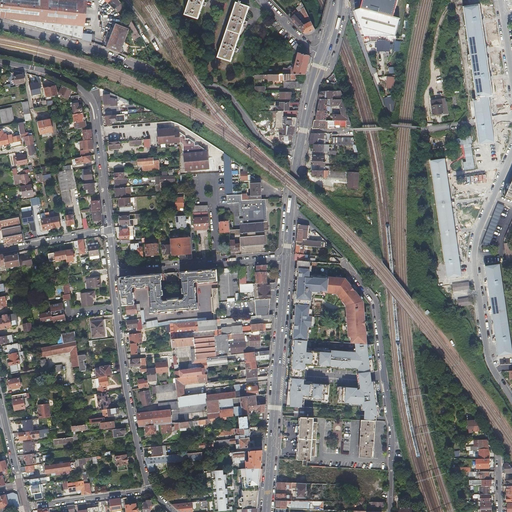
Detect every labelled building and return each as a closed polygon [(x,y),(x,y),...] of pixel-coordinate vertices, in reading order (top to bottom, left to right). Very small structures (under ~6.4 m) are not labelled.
[(0,0),(0,17),(11,20),(27,24),(45,29),(78,38),(93,43),(95,35),(87,33),(87,32),(83,31),(85,0),(0,0)] [(117,0),(102,0),(116,13),(119,13),(122,18),(127,15),(122,7),(120,3),(117,0)] [(190,0),(185,15),(192,17),(199,19),(203,5),(206,6),(207,3),(204,2),(205,0),(190,0)] [(348,0),(362,37),(365,37),(370,37),(391,37),(395,37),(397,37),(401,37),(408,0),(348,0)] [(218,57),(225,60),(232,62),(235,51),(238,52),(239,49),(236,48),(244,25),(247,25),(248,22),(245,21),(250,8),(241,4),(242,2),(240,2),(239,3),(238,2),(237,3),(232,17),(231,19),(218,57)] [(295,14),(292,17),(290,19),(304,33),(306,33),(308,33),(315,29),(308,15),(301,2),(295,8),(299,11),(301,9),(307,21),(304,24),(295,14)] [(477,126),(480,143),(494,141),(492,127),(494,127),(493,123),(491,124),(491,123),(491,119),(488,99),(490,98),(489,95),(492,95),(490,80),(492,80),(491,76),(489,76),(486,52),(487,52),(487,47),(485,47),(481,24),(483,23),(483,19),(481,19),(478,6),(464,8),(477,97),(478,100),(473,100),(477,121),(477,124),(477,126)] [(130,21),(129,20),(128,20),(128,21),(126,20),(124,24),(126,25),(125,29),(114,25),(106,47),(121,53),(123,49),(120,48),(127,30),(133,40),(139,36),(130,21)] [(390,43),(387,43),(378,42),(378,51),(390,51),(390,49),(393,49),(393,45),(390,45),(390,43)] [(309,56),(303,56),(298,56),(295,69),(284,70),(284,73),(276,73),(276,76),(284,76),(295,75),(305,75),(308,62),(309,56)] [(15,82),(19,82),(20,81),(24,81),(22,73),(13,75),(15,82)] [(386,76),(386,88),(394,89),(395,77),(386,76)] [(38,83),(29,85),(31,95),(40,93),(38,83)] [(57,93),(56,89),(55,85),(43,88),(45,96),(57,93)] [(67,98),(68,94),(70,90),(61,86),(57,93),(67,98)] [(449,96),(449,99),(450,103),(460,101),(458,86),(454,86),(455,95),(449,96)] [(103,95),(104,100),(104,105),(111,104),(111,106),(118,105),(117,99),(118,97),(109,93),(99,89),(100,95),(103,95)] [(327,100),(331,99),(341,99),(341,96),(342,96),(341,91),(320,92),(318,100),(320,100),(327,100)] [(272,93),(264,93),(255,94),(254,103),(265,103),(265,100),(260,100),(260,97),(272,96),(272,93)] [(331,99),(327,100),(327,107),(331,107),(330,112),(327,111),(326,121),(333,121),(333,114),(341,114),(340,106),(331,106),(331,99)] [(333,121),(334,121),(346,120),(346,125),(351,125),(343,99),(341,99),(331,99),(331,106),(340,106),(341,114),(333,114),(333,121)] [(25,120),(28,119),(31,118),(28,100),(21,102),(25,120)] [(327,107),(327,100),(320,100),(319,103),(315,121),(326,121),(327,111),(330,112),(331,107),(327,107)] [(445,115),(443,102),(435,103),(436,106),(435,107),(434,104),(431,104),(433,117),(436,116),(437,118),(439,117),(439,116),(445,115)] [(74,113),(78,112),(82,111),(81,105),(79,105),(78,103),(73,104),(74,113)] [(276,112),(289,112),(288,103),(279,104),(279,107),(276,107),(276,112)] [(13,120),(12,113),(11,107),(0,109),(0,115),(1,122),(13,120)] [(87,127),(86,122),(85,117),(83,117),(82,112),(73,114),(76,129),(87,127)] [(111,123),(111,122),(117,122),(116,115),(105,115),(106,124),(107,126),(111,125),(111,123)] [(37,121),(38,127),(39,133),(51,131),(52,135),(56,134),(53,118),(37,121)] [(25,122),(24,121),(17,122),(20,136),(23,135),(24,138),(25,145),(27,144),(32,143),(33,143),(31,132),(27,133),(27,132),(24,132),(22,123),(25,122)] [(326,121),(315,121),(314,121),(312,129),(323,129),(334,128),(334,124),(334,121),(333,121),(326,121)] [(10,134),(8,134),(6,135),(5,133),(2,134),(1,128),(0,128),(0,144),(12,142),(10,134)] [(83,139),(88,139),(92,138),(91,129),(82,130),(83,139)] [(177,133),(174,133),(172,133),(172,129),(157,130),(158,144),(178,143),(182,145),(185,171),(209,169),(208,152),(204,152),(204,150),(198,145),(194,146),(194,143),(187,139),(183,139),(183,136),(177,133)] [(314,145),(318,145),(319,139),(324,139),(325,133),(317,133),(316,134),(311,134),(310,145),(314,145)] [(84,150),(89,149),(93,149),(92,139),(83,140),(84,150)] [(110,150),(115,149),(120,149),(119,141),(109,142),(109,147),(110,147),(110,150)] [(35,156),(32,143),(27,144),(29,156),(31,155),(31,157),(35,156)] [(314,152),(321,153),(328,153),(328,145),(318,145),(314,145),(314,152)] [(223,153),(225,174),(227,195),(228,195),(233,195),(230,158),(223,153)] [(13,158),(14,164),(17,164),(27,162),(25,154),(22,155),(22,154),(15,155),(16,157),(13,158)] [(76,158),(76,161),(77,164),(91,161),(90,155),(76,158)] [(314,171),(327,171),(327,166),(327,163),(325,163),(325,158),(314,157),(314,166),(312,166),(312,170),(314,171)] [(138,160),(138,162),(138,165),(142,164),(143,171),(159,170),(159,158),(138,160)] [(444,159),(430,161),(447,278),(462,276),(460,265),(463,265),(462,262),(460,262),(456,234),(458,233),(457,230),(455,230),(451,205),(453,205),(453,201),(451,202),(447,177),(449,176),(448,173),(446,173),(444,159)] [(63,171),(63,170),(57,171),(63,205),(72,204),(69,189),(77,188),(73,169),(63,171)] [(93,183),(92,176),(92,170),(86,170),(86,169),(83,169),(83,173),(84,173),(86,183),(92,183),(93,183)] [(359,189),(360,173),(349,172),(349,188),(359,189)] [(21,183),(24,183),(28,182),(30,182),(29,177),(27,178),(27,173),(19,175),(19,174),(17,174),(18,179),(20,179),(21,183)] [(115,179),(116,188),(123,187),(123,183),(129,182),(128,181),(131,181),(131,178),(129,178),(126,178),(115,179)] [(29,195),(29,197),(30,198),(33,197),(30,183),(20,185),(22,195),(26,195),(27,196),(29,195)] [(92,183),(86,183),(84,184),(84,187),(88,187),(89,192),(95,192),(94,187),(93,187),(92,183)] [(249,200),(255,200),(261,199),(261,183),(251,183),(251,196),(248,196),(249,200)] [(123,187),(116,188),(117,197),(126,196),(126,192),(128,192),(128,187),(123,187)] [(241,233),(241,238),(242,254),(265,252),(264,245),(266,245),(265,230),(269,229),(268,199),(261,199),(255,200),(249,200),(248,200),(245,200),(243,201),(243,194),(233,195),(228,195),(228,204),(239,204),(241,233)] [(121,214),(122,214),(122,212),(133,211),(132,207),(130,207),(130,197),(119,198),(120,210),(113,211),(113,215),(121,214)] [(177,211),(182,210),(186,210),(185,197),(176,198),(177,211)] [(85,212),(93,211),(100,210),(99,200),(92,202),(92,209),(81,210),(81,213),(85,212)] [(497,203),(489,224),(482,244),(488,247),(504,206),(497,203)] [(73,210),(72,204),(63,205),(65,212),(73,210)] [(100,210),(93,211),(94,221),(102,220),(100,210)] [(210,211),(196,212),(196,230),(211,228),(210,211)] [(187,212),(178,212),(178,227),(188,226),(187,212)] [(67,225),(72,224),(76,224),(74,214),(70,215),(66,216),(67,225)] [(128,227),(129,227),(129,216),(128,214),(122,214),(121,214),(121,217),(120,217),(120,225),(121,225),(121,227),(128,227)] [(12,216),(8,217),(0,218),(0,228),(1,228),(4,244),(24,240),(18,215),(12,216)] [(58,216),(57,216),(55,216),(55,217),(50,218),(52,228),(60,226),(58,216)] [(52,228),(50,218),(41,220),(43,230),(52,228)] [(230,232),(230,227),(230,221),(220,222),(220,232),(230,232)] [(310,246),(314,246),(319,247),(319,245),(317,245),(317,241),(302,240),(302,238),(307,238),(307,232),(309,230),(309,225),(298,224),(296,245),(306,246),(310,246)] [(134,226),(129,227),(128,227),(128,229),(124,229),(124,230),(120,230),(120,233),(120,238),(130,238),(129,231),(134,231),(134,226)] [(192,238),(171,239),(172,255),(178,255),(185,254),(192,254),(192,238)] [(79,248),(79,253),(80,258),(87,257),(87,252),(85,253),(83,239),(78,240),(79,248)] [(235,244),(235,242),(235,240),(230,240),(231,255),(235,255),(235,251),(240,251),(240,244),(235,244)] [(100,258),(100,255),(98,244),(95,244),(88,245),(90,256),(90,259),(100,258)] [(135,252),(135,254),(136,255),(138,255),(138,257),(144,256),(143,247),(139,247),(138,244),(130,245),(131,252),(135,252)] [(159,255),(158,249),(158,244),(145,245),(146,256),(159,255)] [(162,246),(162,249),(163,253),(165,253),(165,254),(170,254),(169,245),(162,246)] [(296,254),(305,255),(306,246),(296,245),(296,254)] [(65,251),(66,259),(67,262),(74,261),(72,250),(65,251)] [(49,261),(66,259),(65,251),(48,253),(49,261)] [(21,265),(19,258),(19,254),(4,257),(6,265),(7,268),(21,265)] [(24,257),(19,258),(21,265),(25,264),(26,266),(33,265),(31,254),(24,255),(24,257)] [(352,343),(367,344),(364,301),(357,293),(358,292),(347,278),(309,275),(310,262),(298,261),(297,272),(298,273),(296,292),(295,292),(295,296),(296,296),(296,301),(294,301),(294,305),(295,305),(295,315),(293,315),(292,330),(293,331),(293,340),(306,340),(308,341),(309,327),(312,327),(313,306),(314,306),(315,291),(337,293),(346,305),(349,336),(352,336),(352,339),(352,343)] [(496,342),(498,355),(511,353),(511,351),(499,264),(485,266),(487,281),(485,281),(485,285),(487,285),(490,310),(489,310),(489,314),(491,313),(495,337),(493,338),(493,342),(496,342)] [(256,266),(256,273),(266,272),(266,265),(256,266)] [(185,272),(179,272),(180,278),(181,278),(182,294),(183,294),(183,297),(181,299),(164,301),(161,299),(161,296),(162,296),(161,280),(162,280),(161,274),(156,274),(153,274),(153,275),(142,275),(141,275),(139,275),(139,276),(127,277),(127,276),(124,276),(124,277),(121,277),(119,280),(120,290),(120,293),(122,308),(124,307),(135,306),(133,295),(133,291),(134,289),(137,289),(145,289),(145,288),(148,287),(150,290),(150,293),(149,293),(150,309),(149,309),(149,314),(162,313),(197,310),(196,304),(195,304),(194,289),(193,289),(193,285),(194,283),(198,283),(198,284),(217,282),(216,269),(212,269),(210,269),(210,270),(205,270),(202,270),(196,271),(196,270),(193,271),(188,272),(188,271),(185,271),(185,272)] [(165,277),(165,280),(165,282),(176,281),(176,276),(177,276),(176,272),(164,274),(164,277),(165,277)] [(253,283),(253,285),(267,283),(267,278),(266,272),(256,273),(256,282),(253,283)] [(87,286),(88,285),(87,279),(76,280),(77,290),(87,289),(87,286)] [(453,292),(470,289),(469,282),(452,285),(453,292)] [(267,283),(253,285),(255,299),(256,299),(270,298),(272,298),(271,291),(270,283),(267,283)] [(181,324),(170,325),(170,332),(171,339),(193,337),(242,333),(243,333),(243,328),(218,329),(217,320),(220,320),(218,290),(212,291),(212,298),(211,299),(211,314),(213,314),(214,321),(206,321),(181,324)] [(93,299),(94,299),(95,298),(95,292),(81,294),(82,307),(93,306),(93,299)] [(0,307),(11,305),(10,299),(9,295),(0,297),(0,307)] [(269,316),(269,307),(270,298),(256,299),(256,307),(256,317),(261,317),(267,316),(269,316)] [(458,307),(472,305),(471,298),(457,300),(458,307)] [(140,306),(135,306),(124,307),(124,310),(125,316),(134,315),(134,314),(141,314),(140,313),(140,306)] [(58,316),(30,322),(32,330),(74,320),(72,311),(57,315),(58,316)] [(143,312),(140,313),(141,314),(141,320),(142,328),(143,330),(166,325),(170,325),(181,324),(206,321),(206,319),(169,322),(158,324),(157,321),(146,323),(146,325),(144,325),(144,323),(145,323),(143,312)] [(15,313),(9,315),(3,316),(4,318),(0,318),(0,327),(0,329),(11,326),(10,320),(16,318),(15,313)] [(91,317),(92,327),(93,337),(104,336),(102,316),(91,317)] [(127,322),(127,326),(127,329),(137,329),(136,321),(127,322)] [(32,330),(30,322),(23,324),(25,331),(32,330)] [(253,332),(264,331),(263,324),(252,325),(253,332)] [(61,333),(63,342),(76,339),(75,330),(61,333)] [(129,335),(131,345),(136,344),(142,343),(140,330),(137,331),(133,332),(133,335),(129,335)] [(261,346),(260,335),(260,334),(266,334),(266,331),(264,331),(253,332),(249,333),(249,336),(248,336),(248,342),(250,342),(250,347),(261,346)] [(244,333),(243,333),(242,333),(193,337),(171,339),(172,348),(190,346),(192,363),(189,364),(190,369),(175,371),(175,378),(193,375),(207,373),(209,373),(209,369),(208,367),(208,365),(208,362),(207,356),(227,355),(231,354),(231,353),(231,352),(229,353),(228,340),(245,338),(244,333)] [(0,344),(5,344),(11,342),(11,339),(9,340),(8,335),(0,336),(0,344)] [(246,352),(245,338),(228,340),(229,353),(231,352),(231,353),(246,352)] [(76,339),(63,342),(39,347),(40,352),(43,352),(44,356),(70,351),(72,366),(79,365),(77,354),(76,339)] [(306,344),(306,340),(293,340),(289,340),(286,369),(357,373),(357,380),(317,378),(317,392),(342,393),(341,400),(315,399),(315,408),(342,409),(342,410),(344,410),(344,418),(358,419),(359,411),(379,412),(378,397),(377,396),(378,378),(381,379),(379,363),(378,363),(378,358),(376,358),(377,345),(374,344),(367,344),(352,343),(328,341),(328,345),(330,345),(329,361),(327,361),(328,352),(322,351),(322,356),(312,355),(312,360),(300,359),(302,344),(306,344)] [(9,354),(19,352),(18,343),(7,345),(9,354)] [(136,344),(131,345),(132,355),(140,354),(139,349),(138,347),(137,347),(136,344)] [(24,351),(19,352),(9,354),(10,360),(9,360),(9,365),(10,365),(12,373),(21,371),(20,363),(22,362),(21,355),(24,354),(24,351)] [(246,362),(256,361),(270,360),(270,355),(270,351),(245,353),(246,362)] [(228,361),(227,355),(207,356),(208,362),(208,365),(221,364),(236,363),(236,360),(228,361)] [(42,359),(43,363),(44,366),(51,364),(49,358),(42,359)] [(134,362),(133,363),(132,363),(132,368),(141,367),(140,362),(146,361),(146,358),(133,360),(134,362)] [(257,369),(256,361),(246,362),(246,370),(257,369)] [(157,364),(157,368),(158,373),(168,372),(167,363),(157,364)] [(111,369),(111,367),(110,365),(101,366),(101,368),(94,368),(95,377),(113,374),(112,369),(111,369)] [(147,370),(147,372),(148,382),(157,381),(156,369),(147,370)] [(257,377),(257,369),(246,370),(247,378),(257,377)] [(208,377),(207,373),(193,375),(175,378),(176,380),(176,383),(177,391),(178,397),(185,396),(184,383),(208,380),(208,377)] [(98,377),(98,382),(99,386),(100,393),(105,392),(104,386),(107,385),(106,376),(98,377)] [(290,391),(294,391),(294,377),(286,376),(285,389),(290,391)] [(294,391),(317,392),(317,378),(294,377),(294,391)] [(9,389),(15,388),(20,387),(19,378),(8,380),(9,389)] [(143,381),(141,381),(138,381),(140,389),(149,388),(149,384),(146,385),(146,383),(144,383),(143,381)] [(177,391),(176,383),(167,385),(156,387),(157,394),(177,391)] [(236,398),(241,397),(256,396),(259,395),(258,386),(247,388),(247,391),(244,392),(243,383),(235,384),(235,392),(236,398)] [(141,392),(142,400),(143,408),(152,406),(150,391),(141,392)] [(100,393),(95,393),(98,410),(112,409),(110,397),(108,398),(107,395),(107,392),(105,392),(100,393)] [(235,392),(206,396),(207,402),(232,399),(236,398),(235,392)] [(185,396),(178,397),(178,402),(179,405),(193,404),(206,402),(207,402),(206,396),(206,393),(199,394),(185,396)] [(14,410),(17,409),(20,409),(21,411),(25,410),(22,394),(12,396),(14,410)] [(295,407),(302,407),(302,396),(291,395),(291,396),(286,396),(286,401),(290,401),(290,407),(295,407)] [(256,396),(241,397),(242,407),(257,405),(256,396)] [(385,412),(383,397),(378,397),(379,412),(359,411),(358,419),(361,419),(375,420),(385,421),(387,421),(385,412)] [(206,402),(207,412),(233,409),(232,399),(207,402),(206,402)] [(159,412),(169,411),(179,409),(179,405),(178,402),(158,404),(159,412)] [(39,414),(39,418),(50,417),(49,403),(39,404),(40,414),(39,414)] [(254,410),(255,410),(256,410),(257,414),(265,413),(266,404),(257,405),(242,407),(233,409),(207,412),(208,420),(210,419),(228,417),(231,417),(235,417),(255,414),(254,410)] [(295,416),(300,416),(305,417),(305,407),(302,407),(295,407),(295,416)] [(101,414),(101,413),(110,412),(110,417),(116,417),(115,415),(119,415),(119,408),(112,409),(98,410),(91,411),(91,414),(97,414),(97,415),(101,414)] [(162,425),(171,424),(169,411),(159,412),(138,415),(140,428),(146,427),(156,426),(162,425)] [(265,420),(265,413),(257,414),(255,414),(255,416),(257,416),(257,421),(265,420)] [(305,417),(300,416),(298,459),(303,459),(303,465),(307,465),(307,459),(311,459),(312,455),(315,455),(317,421),(314,421),(314,417),(305,417)] [(237,429),(248,428),(248,423),(247,417),(238,418),(239,427),(237,427),(237,429)] [(32,419),(22,420),(24,432),(34,430),(32,419)] [(373,458),(374,439),(375,420),(361,419),(359,458),(373,458)] [(181,431),(184,431),(187,430),(187,428),(190,428),(190,427),(194,427),(193,421),(180,423),(181,431)] [(473,431),(477,431),(480,431),(480,426),(476,421),(468,421),(469,433),(473,433),(473,431)] [(171,428),(171,424),(162,425),(163,434),(172,433),(171,428)] [(157,434),(156,426),(146,427),(147,435),(157,434)] [(125,433),(126,433),(126,428),(113,430),(114,438),(125,436),(125,433)] [(248,428),(237,429),(237,430),(235,430),(236,432),(238,432),(238,436),(235,436),(235,439),(249,437),(248,428)] [(33,438),(33,437),(45,436),(45,433),(49,432),(49,429),(34,430),(24,432),(20,432),(21,439),(33,438)] [(250,447),(249,437),(235,439),(218,441),(219,447),(223,446),(222,445),(236,444),(236,449),(241,448),(250,447)] [(476,449),(480,449),(488,449),(487,440),(480,440),(479,440),(479,445),(476,445),(476,449)] [(24,452),(29,451),(33,451),(32,441),(23,442),(24,452)] [(152,447),(153,452),(153,456),(164,454),(163,446),(152,447)] [(488,449),(480,449),(480,458),(488,458),(488,449)] [(245,463),(245,469),(261,468),(263,450),(250,451),(249,452),(249,460),(245,460),(246,451),(234,453),(233,451),(232,451),(232,453),(229,453),(229,456),(232,456),(233,464),(245,463)] [(202,458),(202,452),(168,456),(146,458),(145,458),(149,473),(155,471),(154,465),(202,460),(202,458)] [(27,464),(29,463),(31,463),(41,462),(40,457),(35,458),(35,453),(25,454),(25,460),(27,460),(27,464)] [(128,469),(127,462),(126,455),(115,456),(115,460),(117,460),(119,470),(128,469)] [(488,458),(480,458),(476,458),(476,465),(483,465),(483,468),(490,468),(489,458),(488,458)] [(45,463),(47,476),(50,476),(78,472),(76,459),(45,463)] [(324,478),(334,478),(335,467),(325,467),(324,478)] [(245,469),(242,469),(243,477),(243,490),(244,497),(242,497),(242,499),(242,505),(242,510),(258,509),(258,502),(261,468),(245,469)] [(223,471),(210,472),(214,511),(221,511),(226,510),(226,504),(227,504),(226,498),(225,498),(225,494),(227,494),(225,475),(223,475),(223,471)] [(30,479),(31,485),(41,484),(51,482),(50,476),(47,476),(30,479)] [(73,482),(73,484),(73,486),(71,486),(71,484),(67,484),(67,480),(62,481),(63,489),(68,488),(68,491),(81,489),(82,495),(86,494),(85,484),(79,485),(78,481),(73,482)] [(483,494),(490,494),(490,486),(492,486),(491,480),(481,480),(481,483),(482,483),(483,487),(483,494)] [(306,482),(297,482),(297,487),(296,497),(306,497),(306,482)] [(41,484),(31,485),(33,494),(42,492),(41,484)] [(0,511),(0,508),(12,505),(12,506),(14,506),(15,508),(19,506),(16,494),(14,492),(0,496),(0,511)] [(481,502),(490,502),(490,494),(483,494),(481,494),(481,502)] [(121,511),(120,498),(115,499),(110,499),(111,511),(121,511)] [(152,505),(153,505),(154,505),(153,503),(152,503),(152,499),(147,499),(147,501),(143,501),(143,511),(150,511),(150,507),(152,507),(152,505)] [(276,499),(275,507),(324,508),(324,503),(324,500),(321,500),(311,500),(293,499),(276,499)] [(180,511),(192,511),(192,504),(194,503),(194,502),(171,504),(180,511)] [(136,511),(136,503),(128,504),(126,505),(126,507),(127,511),(126,511),(136,511)]
